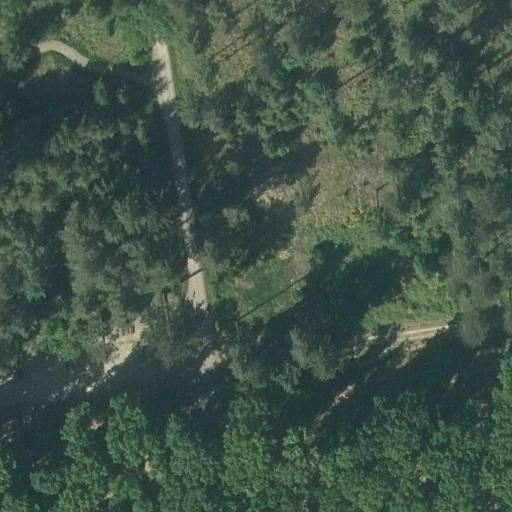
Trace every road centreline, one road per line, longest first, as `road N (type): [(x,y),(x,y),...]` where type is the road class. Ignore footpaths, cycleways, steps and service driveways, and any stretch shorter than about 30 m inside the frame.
road 1 (track): [(511,322),(213,367)]
road 2 (track): [(213,367),(170,105)]
road 3 (unclassified): [(174,372),(0,399)]
road 4 (track): [(213,367),(235,511)]
